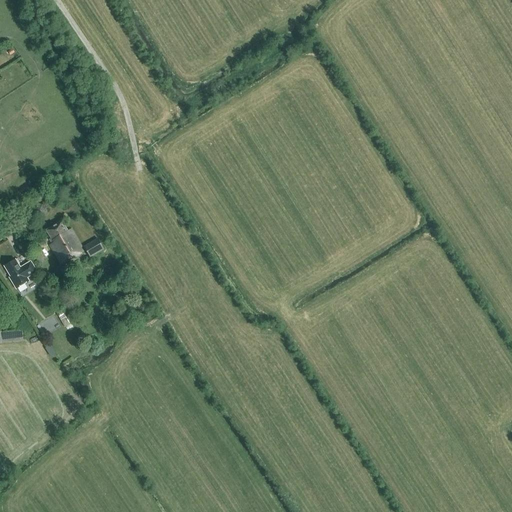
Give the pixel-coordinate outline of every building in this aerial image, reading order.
[(50,245),(62,265),(84,251),(71,230),(68,232),(62,222),(46,231),(53,243),(50,245)] [(84,248),(91,258),(104,250),(97,240),(84,248)] [(10,278),(17,289),(29,281),(28,278),(38,272),(31,262),(21,268),(15,260),(4,267),(11,277),(10,278)] [(128,278),(124,273),(116,278),(120,284),(128,278)] [(8,295),(1,299),(6,306),(12,302),(8,295)] [(76,311),(70,302),(64,305),(70,315),(76,311)] [(12,316),(19,311),(14,303),(7,307),(12,316)] [(55,311),(58,317),(64,327),(70,324),(64,314),(61,308),(55,311)]
